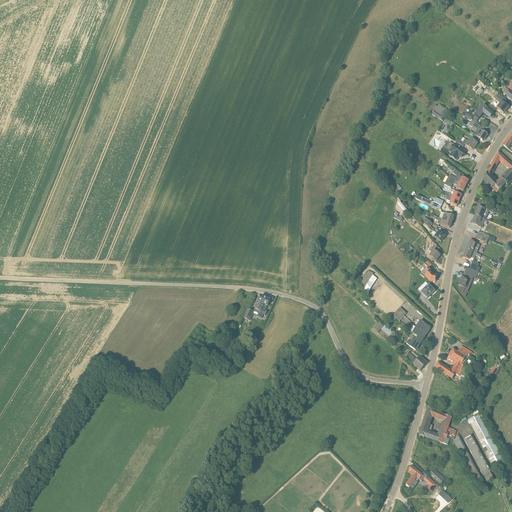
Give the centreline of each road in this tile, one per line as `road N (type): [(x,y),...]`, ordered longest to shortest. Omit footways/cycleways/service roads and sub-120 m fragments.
road 1 (unclassified): [(426,385),(364,377),(342,355),(321,312),(276,292),(0,277)]
road 2 (tertiary): [(426,385),(460,224),(511,121)]
